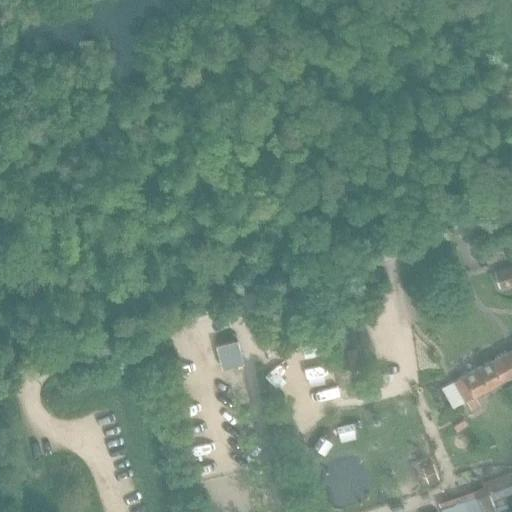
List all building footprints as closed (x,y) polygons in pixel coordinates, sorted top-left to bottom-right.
[(394,199),(401,195),(396,186),(389,190),(394,199)] [(511,265),(496,270),(501,285),(511,281),(511,265)] [(217,345),(221,366),(242,361),(237,340),(217,345)] [(465,400),(467,399),(472,409),(481,404),(475,394),(502,380),(511,374),(511,347),(453,380),(465,400)] [(511,492),(511,475),(483,486),(489,501),(511,492)] [(470,511),(482,508),(475,489),(438,502),(441,511),(470,511)]
